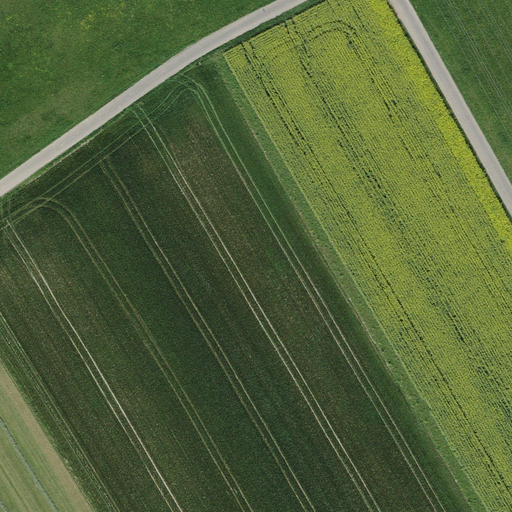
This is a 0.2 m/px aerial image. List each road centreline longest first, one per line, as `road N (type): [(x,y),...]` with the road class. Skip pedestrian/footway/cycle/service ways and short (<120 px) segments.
road 1 (track): [(0,190),(193,49),(294,0)]
road 2 (unclassified): [(511,207),(400,0)]
